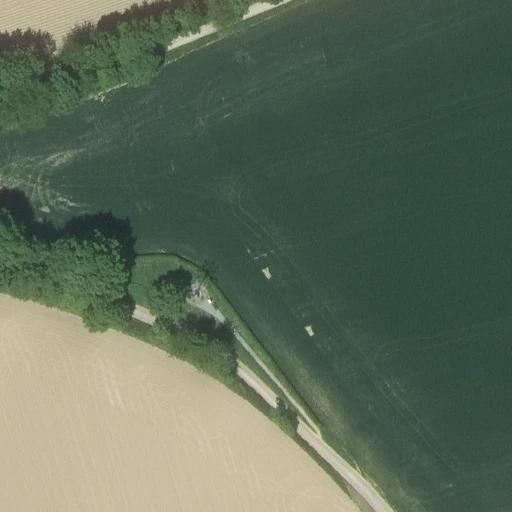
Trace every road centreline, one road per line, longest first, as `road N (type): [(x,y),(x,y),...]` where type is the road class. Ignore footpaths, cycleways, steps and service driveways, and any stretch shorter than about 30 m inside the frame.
road 1 (track): [(383,511),(223,353),(117,305),(0,268)]
road 2 (track): [(281,0),(0,103)]
